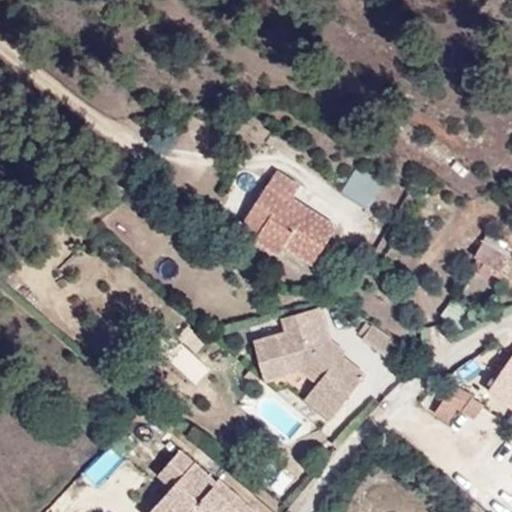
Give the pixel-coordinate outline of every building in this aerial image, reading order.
[(368,208),(384,181),(356,164),(340,191),(368,208)] [(309,265),(333,226),(304,206),(296,219),(279,208),(291,188),(267,173),(249,202),(267,213),(250,240),(277,257),(282,248),(309,265)] [(296,219),(304,206),(287,195),(279,208),(296,219)] [(255,232),(267,213),(249,202),(236,219),(255,232)] [(474,259),(483,265),(493,250),(483,244),(474,259)] [(501,275),(509,260),(493,250),(483,265),(478,272),(492,280),(497,273),(501,275)] [(458,299),(480,315),(490,300),(468,284),(458,299)] [(449,298),(440,314),(459,325),(468,309),(449,298)] [(328,346),(331,342),(321,308),(281,320),(285,333),(254,342),(267,383),(303,372),(317,384),(315,387),(340,408),(365,377),(341,357),(328,346)] [(402,346),(371,325),(360,340),(390,361),(402,346)] [(328,346),(341,357),(345,353),(331,342),(328,346)] [(511,361),(493,386),(511,400),(511,361)] [(485,403),(478,397),(478,394),(456,383),(435,408),(442,416),(451,422),(463,411),(473,419),(485,408),(485,403)] [(329,421),(340,408),(315,387),(304,400),(329,421)] [(234,511),(242,505),(206,472),(203,475),(179,452),(139,489),(144,495),(133,507),(137,511),(234,511)]
